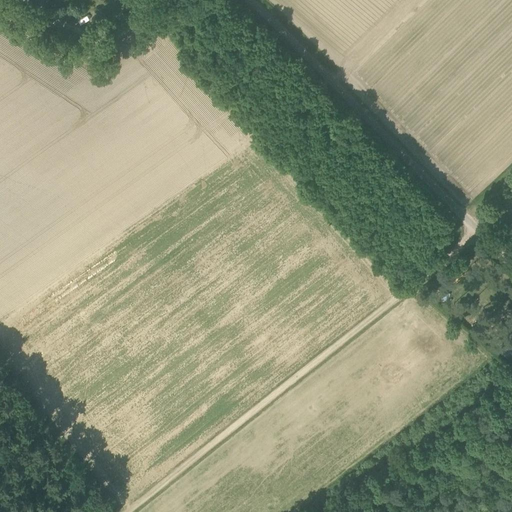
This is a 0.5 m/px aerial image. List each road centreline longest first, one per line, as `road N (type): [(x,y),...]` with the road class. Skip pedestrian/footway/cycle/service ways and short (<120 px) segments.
road 1 (track): [(128,511),(479,231)]
road 2 (unclassified): [(511,259),(248,0)]
road 3 (track): [(9,0),(40,22),(101,38),(125,30),(158,0)]
